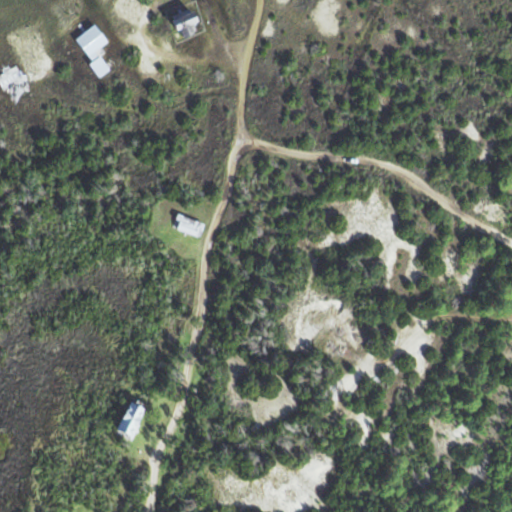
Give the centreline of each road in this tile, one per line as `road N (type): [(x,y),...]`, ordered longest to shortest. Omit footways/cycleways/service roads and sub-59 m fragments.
road 1 (track): [(146,511),(151,461),(182,410),(207,242),(230,175),(245,54)]
road 2 (track): [(236,135),(270,149),(377,162),(511,242)]
road 3 (track): [(224,46),(200,0),(148,11),(139,35),(149,56),(224,46),(245,54)]
road 4 (track): [(511,317),(426,322),(381,367),(337,390)]
road 5 (track): [(240,103),(219,91),(103,108),(58,95)]
